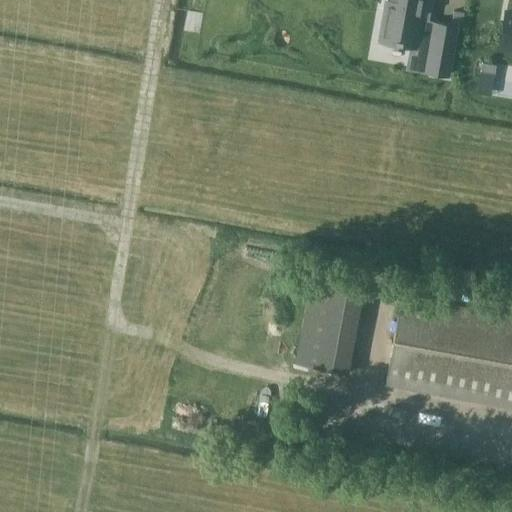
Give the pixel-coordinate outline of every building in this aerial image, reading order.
[(424,23),(423,22),(424,13),(427,13),(429,0),(387,0),(384,21),(397,24),(394,44),(428,50),(424,71),(448,75),(456,28),(433,24),(432,30),(422,28),(424,23)] [(511,12),(506,11),(499,48),(511,50),(511,12)] [(495,73),(496,65),(482,63),(481,71),(495,73)] [(362,295),(310,285),(295,364),(347,374),(362,295)] [(511,317),(402,297),(385,385),(511,408),(511,317)]
